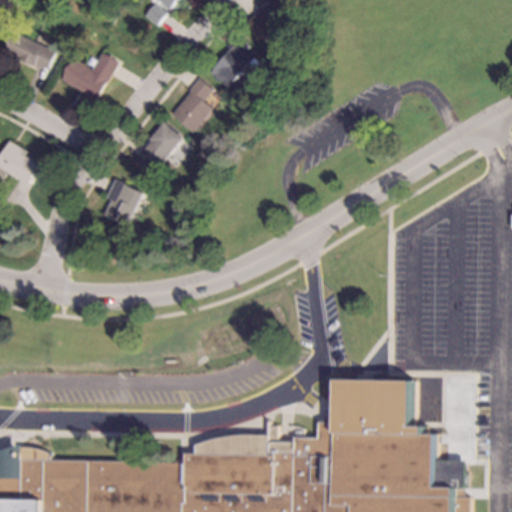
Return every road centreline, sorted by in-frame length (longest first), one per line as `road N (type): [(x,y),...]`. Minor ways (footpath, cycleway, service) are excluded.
road 1 (residential): [(511,112),(244,271),(183,292),(108,298),(0,281)]
road 2 (residential): [(221,0),(67,205),(45,292)]
